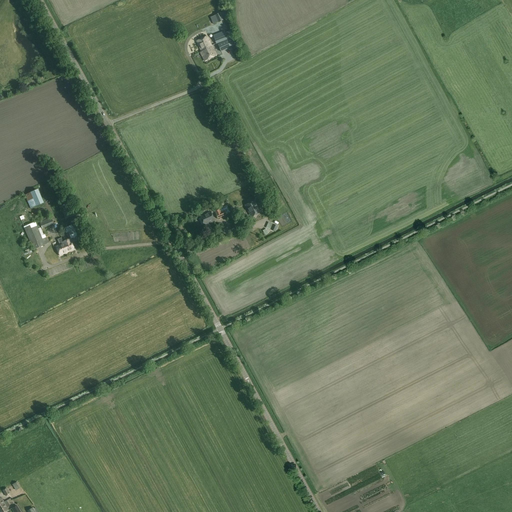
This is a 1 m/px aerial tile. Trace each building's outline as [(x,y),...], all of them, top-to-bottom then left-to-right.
[(214,25),(226,19),(224,14),(221,15),(220,13),(211,17),(214,25)] [(227,39),(225,33),(224,31),(213,36),(216,44),(227,39)] [(201,51),(212,46),(207,37),(197,41),(201,52),(202,52),(201,51)] [(231,38),(218,45),(221,52),(235,46),(231,38)] [(216,56),(212,46),(201,51),(202,52),(201,52),(202,52),(200,53),(204,62),(216,56)] [(25,195),(30,208),(43,202),(38,190),(25,195)] [(252,217),(260,213),(254,201),(246,205),(252,217)] [(219,209),(219,210),(215,212),(218,219),(227,215),(225,211),(229,210),(227,205),(219,209)] [(62,210),(65,219),(73,216),(73,215),(75,215),(74,211),(72,212),(70,206),(62,210)] [(211,212),(200,217),(204,225),(208,223),(208,224),(215,221),(211,212)] [(38,219),(42,228),(53,224),(49,214),(38,219)] [(31,251),(33,250),(45,245),(48,243),(45,235),(41,236),(35,222),(24,227),(32,247),(30,248),(31,251)] [(278,226),(268,222),(266,228),(275,232),(278,226)] [(65,231),(69,240),(63,242),(64,244),(56,247),(60,256),(75,250),(71,239),(78,236),(75,230),(78,229),(76,223),(65,227),(66,231),(65,231)] [(12,484),(16,490),(21,488),(17,482),(12,484)] [(7,488),(2,490),(6,496),(11,494),(8,490),(13,487),(12,485),(7,488)] [(5,503),(0,506),(0,511),(5,511),(9,510),(7,508),(10,506),(7,500),(4,502),(5,503)]
